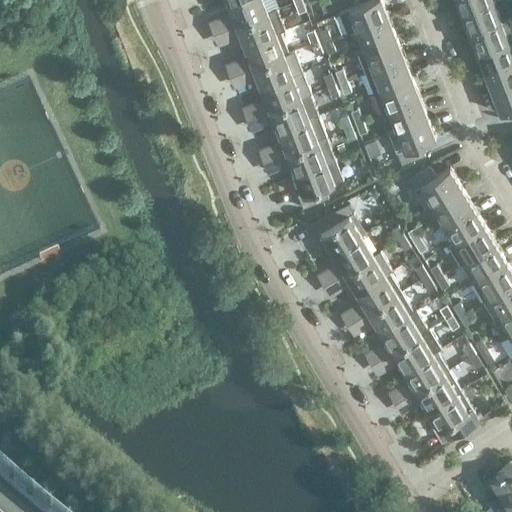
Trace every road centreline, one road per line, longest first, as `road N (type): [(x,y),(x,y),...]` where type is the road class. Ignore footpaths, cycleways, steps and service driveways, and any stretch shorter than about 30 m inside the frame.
road 1 (residential): [(404,499),(250,243),(150,0)]
road 2 (residential): [(511,202),(473,136),(419,0)]
road 3 (residential): [(404,499),(511,435)]
